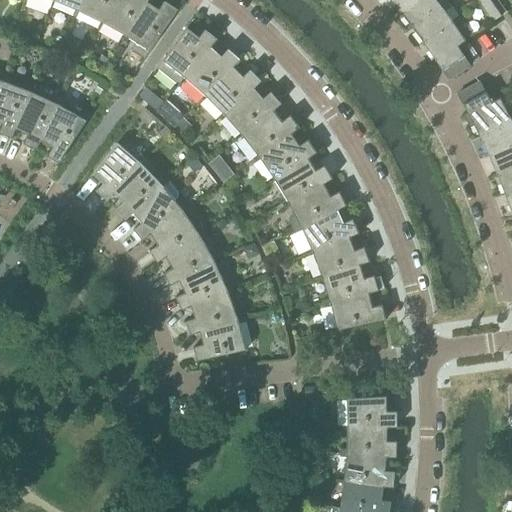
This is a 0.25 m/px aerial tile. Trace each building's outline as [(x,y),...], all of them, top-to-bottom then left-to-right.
[(73,14),(76,15),(83,0),(56,0),(76,8),(73,14)] [(82,11),(103,21),(114,0),(83,0),(76,15),(80,17),(82,11)] [(121,38),(124,40),(146,4),(149,1),(149,0),(114,0),(103,21),(124,33),(121,38)] [(146,4),(124,40),(127,42),(131,37),(138,42),(136,46),(137,51),(146,57),(161,34),(179,9),(179,8),(166,0),(165,0),(160,8),(149,1),(146,4)] [(438,0),(405,0),(398,7),(411,24),(439,2),(438,0)] [(411,24),(424,41),(453,20),(445,10),(452,5),(448,0),(441,0),(439,2),(411,24)] [(491,0),(480,0),(480,1),(494,21),(502,15),(491,0)] [(436,59),(443,69),(465,55),(459,45),(467,40),(453,20),(424,41),(436,59)] [(179,84),(186,76),(209,49),(212,46),(219,38),(206,28),(200,36),(188,27),(164,59),(158,67),(179,84)] [(186,76),(206,94),(231,68),(231,69),(234,66),(241,58),(229,48),(222,55),(212,46),(209,49),(186,76)] [(97,63),(106,68),(111,59),(102,54),(97,63)] [(465,55),(443,69),(449,79),(472,65),(465,55)] [(218,115),(221,118),(251,89),(252,90),(255,87),(262,80),(251,69),(244,76),(234,66),(231,69),(231,68),(206,94),(223,111),(218,115)] [(14,137),(17,128),(19,124),(18,124),(32,91),(7,81),(9,75),(5,74),(0,89),(0,121),(4,123),(0,132),(14,137)] [(458,94),(464,104),(487,91),(481,81),(458,94)] [(101,82),(95,90),(101,94),(107,86),(101,82)] [(228,117),(243,134),(271,111),(271,112),(274,109),(282,103),(272,91),(264,97),(255,87),(252,90),(251,89),(221,118),(223,121),(228,117)] [(38,149),(42,140),(44,136),(44,135),(63,99),(59,96),(56,102),(32,91),(18,124),(19,124),(17,128),(29,133),(25,142),(38,149)] [(470,114),(480,134),(511,118),(501,97),(493,101),(487,91),(464,104),(470,114)] [(158,109),(164,101),(155,94),(148,102),(158,109)] [(44,136),(42,140),(53,146),(48,155),(60,162),(87,120),(64,106),(67,101),(63,99),(44,135),(44,136)] [(174,107),(166,116),(175,124),(183,116),(174,107)] [(253,157),(255,159),(289,135),(293,133),(301,127),(291,114),(283,120),(274,109),(271,112),(271,111),(243,134),(258,153),(253,157)] [(480,134),(489,153),(511,142),(511,117),(511,118),(480,134)] [(191,125),(184,118),(176,126),(183,133),(191,125)] [(173,132),(166,126),(160,133),(167,139),(173,132)] [(262,159),(276,178),(305,159),(306,159),(309,157),(318,152),(309,138),(301,144),(293,133),(289,135),(255,159),(257,162),(262,159)] [(108,199),(115,192),(118,189),(118,188),(147,158),(143,155),(139,159),(118,142),(96,170),(94,173),(104,182),(97,190),(108,199)] [(511,142),(489,153),(498,173),(511,167),(511,142)] [(196,157),(188,163),(196,172),(203,166),(196,157)] [(283,201),(284,205),(321,184),(321,185),(325,183),(334,178),(325,164),(317,169),(309,157),(306,159),(305,159),(276,178),(288,199),(283,201)] [(127,218),(134,212),(137,209),(137,208),(164,184),(146,165),(150,161),(147,158),(118,188),(118,189),(115,192),(124,201),(117,208),(127,218)] [(229,165),(219,173),(226,180),(235,173),(229,165)] [(511,167),(498,173),(506,193),(511,191),(511,167)] [(137,209),(134,212),(142,222),(135,228),(144,239),(152,233),(155,230),(188,205),(185,201),(181,205),(176,200),(179,197),(179,191),(170,179),(164,184),(137,208),(137,209)] [(295,230),(302,226),(334,210),(335,211),(339,209),(348,204),(340,190),(331,195),(325,183),(321,185),(321,184),(284,205),(286,208),(291,205),(295,212),(291,214),(289,217),(290,220),(295,230)] [(158,261),(167,256),(171,254),(170,253),(201,234),(186,212),(191,209),(188,205),(155,230),(152,233),(159,244),(151,249),(158,261)] [(307,250),(308,253),(347,237),(347,238),(351,236),(360,232),(354,217),(344,222),(339,209),(335,211),(334,210),(302,226),(312,247),(307,250)] [(171,285),(181,280),(184,278),(184,277),(221,258),(219,254),(214,257),(201,234),(170,253),(171,254),(167,256),(173,267),(165,272),(171,285)] [(315,254),(323,276),(357,265),(361,264),(371,261),(365,245),(356,249),(351,236),(347,238),(347,237),(308,253),(309,256),(315,254)] [(274,240),(263,245),(269,257),(280,252),(274,240)] [(259,252),(255,243),(245,247),(248,254),(253,255),(259,252)] [(182,309),(192,305),(196,303),(195,303),(229,289),(218,265),(223,262),(221,258),(184,277),(184,278),(181,280),(186,292),(177,296),(182,309)] [(325,300),(326,304),(366,293),(370,292),(380,289),(375,274),(365,277),(361,264),(357,265),(323,276),(330,299),(325,300)] [(191,334),(201,331),(205,330),(205,329),(245,317),(243,312),(238,314),(229,289),(195,303),(196,303),(192,305),(196,317),(187,321),(191,334)] [(366,293),(326,304),(327,307),(332,306),(338,329),(387,319),(383,303),(373,306),(370,292),(366,293)] [(205,330),(201,331),(204,344),(194,346),(198,360),(247,349),(240,323),(246,321),(245,317),(205,329),(205,330)] [(305,399),(314,399),(314,387),(305,387),(305,399)] [(347,402),(348,425),(384,425),(384,426),(388,426),(398,426),(398,410),(387,410),(387,396),(388,396),(388,395),(341,398),(342,402),(347,402)] [(341,448),(341,452),(383,455),(387,456),(397,456),(398,440),(388,440),(388,426),(384,426),(384,425),(348,425),(347,448),(341,448)] [(347,456),(345,480),(380,484),(380,485),(384,485),(395,486),(396,470),(386,470),(387,456),(383,455),(341,452),(341,456),(347,456)] [(345,480),(341,506),(370,511),(390,511),(393,501),(382,499),(384,485),(380,485),(380,484),(345,480)]
